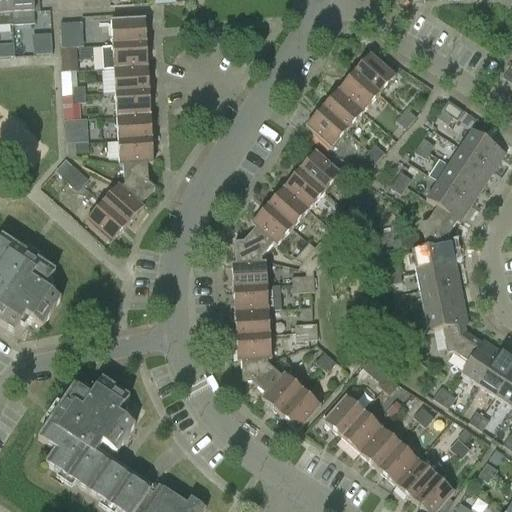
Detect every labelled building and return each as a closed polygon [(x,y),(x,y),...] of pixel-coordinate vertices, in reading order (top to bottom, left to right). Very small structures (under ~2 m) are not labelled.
[(9,0),(0,0),(0,28),(11,28),(9,0)] [(32,0),(9,0),(11,28),(34,27),(32,0)] [(112,48),(145,46),(143,22),(111,24),(112,48)] [(80,25),(58,26),(60,51),(75,50),(80,50),(79,33),(81,32),(80,25)] [(114,72),(146,70),(145,46),(112,48),(112,49),(101,49),(103,72),(113,71),(114,72)] [(76,74),(75,50),(60,51),(61,66),(61,75),(76,74)] [(368,57),(352,75),(378,98),(394,79),(368,57)] [(511,86),(511,66),(503,80),(511,86)] [(115,96),(148,95),(146,70),(114,72),(115,96)] [(362,116),(378,98),(352,75),(336,93),(362,116)] [(71,87),(61,87),(62,99),(71,99),(85,98),(84,90),(71,90),(71,87)] [(346,134),(362,116),(336,93),(320,111),(346,134)] [(116,121),(149,119),(148,95),(115,96),(116,121)] [(85,105),(85,98),(71,99),(62,99),(63,123),(74,123),(73,106),(85,105)] [(447,104),(440,114),(451,121),(456,124),(463,115),(447,104)] [(0,127),(9,118),(0,110),(0,127)] [(329,152),(346,134),(320,111),(304,129),(329,152)] [(410,127),(415,120),(405,112),(400,118),(410,127)] [(451,121),(440,114),(436,121),(447,128),(451,121)] [(405,133),(410,127),(400,118),(394,124),(405,133)] [(118,145),(150,143),(149,119),(116,121),(118,145)] [(470,134),(458,152),(493,174),(504,157),(470,134)] [(74,138),(74,147),(87,146),(87,138),(74,138)] [(422,142),(417,148),(428,156),(433,149),(422,142)] [(145,166),(145,168),(152,167),(150,143),(118,145),(107,145),(107,161),(119,160),(119,169),(124,169),(123,167),(145,166)] [(378,162),(383,156),(374,148),(368,154),(378,162)] [(417,148),(413,155),(424,162),(428,156),(417,148)] [(481,191),(493,174),(458,152),(447,169),(481,191)] [(323,194),(339,176),(314,154),(298,172),(323,194)] [(378,162),(368,154),(363,159),(373,168),(378,162)] [(66,174),(71,168),(65,162),(60,168),(66,174)] [(438,163),(427,180),(436,186),(470,208),(481,191),(447,169),(438,163)] [(138,209),(139,208),(153,192),(146,185),(145,168),(145,166),(123,167),(124,169),(125,188),(121,192),(138,209)] [(60,168),(54,174),(61,180),(66,174),(60,168)] [(66,174),(61,180),(67,186),(72,180),(77,174),(71,168),(66,174)] [(282,190),(307,213),(323,194),(298,172),(282,190)] [(72,180),(82,188),(87,183),(77,174),(72,180)] [(399,176),(394,183),(405,190),(410,183),(399,176)] [(82,188),(72,180),(67,186),(77,194),(82,188)] [(394,183),(389,191),(400,198),(405,190),(394,183)] [(458,226),(470,208),(436,186),(424,203),(436,211),(436,210),(456,223),(455,224),(458,226)] [(102,206),(126,228),(142,210),(139,208),(138,209),(121,192),(117,188),(102,206)] [(266,208),(292,230),(307,213),(282,190),(266,208)] [(351,209),(346,215),(356,223),(360,218),(361,218),(365,215),(364,214),(361,198),(351,209)] [(126,228),(102,206),(85,225),(109,247),(126,228)] [(273,245),(272,246),(275,249),(292,230),(266,208),(249,227),(254,231),(255,230),(273,245)] [(419,227),(424,251),(424,252),(447,247),(447,246),(445,239),(455,224),(456,223),(436,210),(436,211),(426,225),(419,227)] [(356,223),(346,215),(340,221),(350,230),(356,223)] [(259,267),(259,266),(259,261),(272,246),(273,245),(255,230),(254,231),(242,245),(232,245),(234,267),(234,269),(259,267)] [(421,251),(417,235),(399,239),(402,255),(421,251)] [(0,326),(13,336),(25,319),(42,330),(60,302),(43,291),(55,274),(1,238),(0,239),(0,326)] [(324,259),(329,254),(319,245),(315,250),(324,259)] [(410,254),(414,275),(455,267),(450,246),(447,246),(447,247),(424,252),(424,251),(410,254)] [(318,265),(324,259),(315,250),(308,257),(318,265)] [(232,293),(265,291),(263,265),(259,266),(259,267),(234,269),(234,267),(230,267),(232,293)] [(418,295),(459,286),(455,267),(414,275),(418,295)] [(385,272),(386,280),(399,278),(398,270),(385,272)] [(386,280),(388,288),(401,285),(399,278),(386,280)] [(303,295),(309,295),(314,295),(313,279),(303,280),(303,287),(303,295)] [(291,288),(303,287),(303,280),(291,280),(291,288)] [(418,295),(422,315),(463,306),(459,286),(418,295)] [(303,295),(303,287),(291,288),(292,296),(303,295)] [(233,316),(266,314),(278,314),(277,290),(265,291),(232,293),(233,316)] [(467,327),(463,306),(422,315),(427,335),(440,333),(440,332),(463,327),(463,328),(467,327)] [(393,312),(394,320),(407,317),(406,310),(393,312)] [(234,340),(268,338),(266,314),(233,316),(234,340)] [(394,320),(396,328),(409,325),(407,317),(394,320)] [(306,343),(316,343),(316,327),(305,328),(306,335),(306,343)] [(465,336),(463,328),(463,327),(440,332),(440,333),(445,356),(451,355),(467,366),(480,347),(480,346),(465,336)] [(306,343),(306,335),(294,336),(295,344),(306,343)] [(264,362),(264,363),(269,363),(268,338),(234,340),(236,365),(239,365),(239,364),(264,362)] [(477,388),(499,355),(482,343),(480,346),(480,347),(467,366),(460,377),(477,388)] [(511,372),(511,363),(499,355),(477,388),(494,399),(511,372)] [(328,360),(323,356),(314,366),(320,370),(328,360)] [(328,360),(320,370),(327,376),(335,366),(328,360)] [(239,364),(239,365),(240,385),(249,385),(264,398),(279,381),(264,368),(264,363),(264,362),(239,364)] [(511,411),(511,409),(511,372),(494,399),(511,411)] [(264,398),(260,402),(278,418),(300,393),(282,377),(279,381),(264,398)] [(376,388),(382,393),(391,383),(385,378),(376,388)] [(73,388),(64,401),(37,441),(54,453),(44,467),(111,511),(204,511),(190,502),(186,508),(158,490),(155,493),(111,464),(135,429),(118,417),(129,401),(102,382),(90,399),(73,388)] [(391,383),(382,393),(388,399),(397,389),(391,383)] [(432,402),(439,407),(447,396),(439,391),(432,402)] [(278,418),(297,434),(318,409),(300,393),(278,418)] [(340,396),(321,416),(325,420),(321,423),(340,440),(362,415),(343,399),(340,396)] [(439,407),(447,412),(454,401),(447,396),(439,407)] [(400,409),(394,404),(385,414),(391,419),(400,409)] [(412,420),(418,425),(426,415),(421,410),(412,420)] [(380,431),(362,415),(340,440),(358,456),(380,431)] [(426,415),(418,425),(424,431),(433,421),(426,415)] [(474,430),(481,419),(475,415),(467,426),(474,430)] [(488,424),(481,419),(474,430),(481,435),(488,424)] [(376,472),(398,447),(380,431),(358,456),(376,472)] [(470,438),(464,432),(456,440),(463,446),(470,438)] [(508,453),(511,446),(511,439),(509,437),(501,449),(508,453)] [(454,457),(462,447),(457,442),(448,452),(454,457)] [(416,463),(398,447),(376,472),(394,488),(416,463)] [(468,453),(462,447),(454,457),(460,463),(468,453)] [(416,463),(394,488),(412,504),(434,479),(442,470),(424,454),(416,463)] [(481,474),(492,481),(496,474),(485,467),(481,474)] [(481,474),(477,480),(487,487),(492,481),(481,474)] [(438,511),(452,496),(434,479),(412,504),(420,511),(438,511)]
